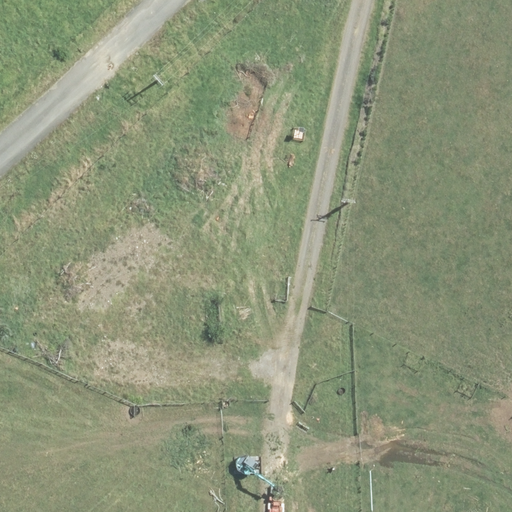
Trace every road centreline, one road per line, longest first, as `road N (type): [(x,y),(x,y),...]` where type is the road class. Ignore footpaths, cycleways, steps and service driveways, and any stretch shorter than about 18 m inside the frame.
road 1 (track): [(268,511),(283,363),(356,0)]
road 2 (unclassified): [(0,158),(166,0)]
